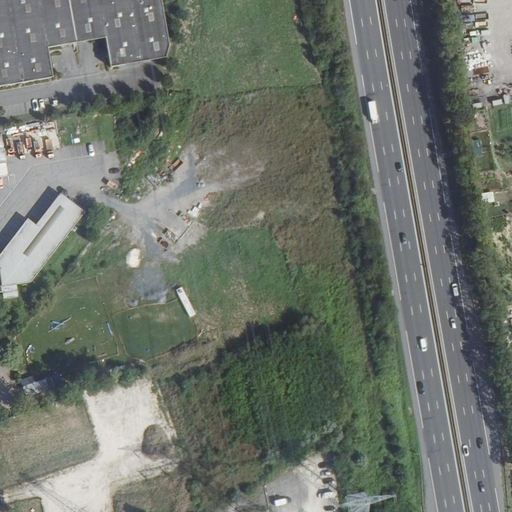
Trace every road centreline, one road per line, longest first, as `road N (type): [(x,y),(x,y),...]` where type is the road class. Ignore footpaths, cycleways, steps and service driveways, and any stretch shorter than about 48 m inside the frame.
road 1 (motorway): [(362,0),(451,511)]
road 2 (motorway): [(484,511),(395,0)]
road 3 (unknown): [(0,496),(147,450)]
